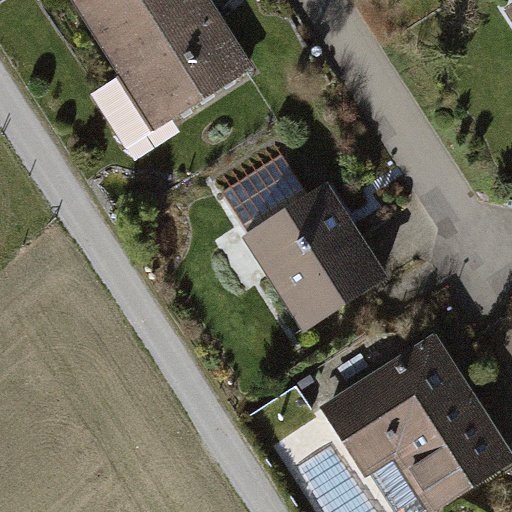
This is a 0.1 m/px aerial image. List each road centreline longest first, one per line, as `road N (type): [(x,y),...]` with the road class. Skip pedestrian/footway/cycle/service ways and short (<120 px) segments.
road 1 (track): [(272,511),(0,83)]
road 2 (residential): [(317,0),(469,232)]
